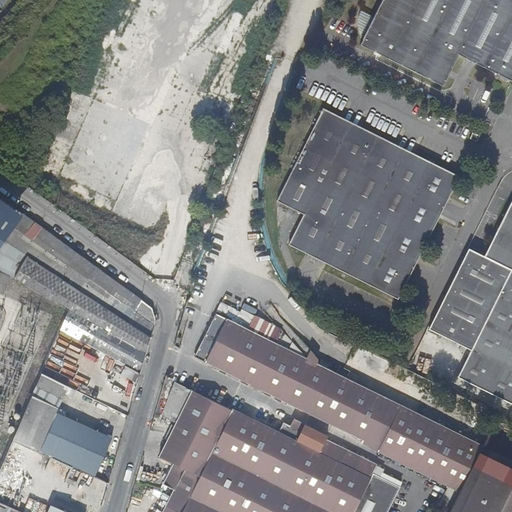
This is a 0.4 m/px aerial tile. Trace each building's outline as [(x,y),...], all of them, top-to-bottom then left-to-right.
[(511,0),(384,0),(363,43),(443,83),(459,52),(511,79),(511,0)] [(396,299),(407,278),(404,275),(414,256),(418,257),(437,218),(434,216),(444,196),(448,197),(459,177),(416,155),(413,158),(394,148),(396,144),(362,128),(361,131),(340,121),(342,117),(324,108),(277,200),(303,213),(288,243),(304,252),(307,248),(327,259),(326,263),(396,299)] [(362,128),(342,117),(340,121),(361,131),(362,128)] [(479,135),(473,132),(471,138),(477,141),(479,135)] [(413,158),(416,155),(396,144),(394,148),(413,158)] [(434,216),(437,218),(438,217),(448,197),(444,196),(434,216)] [(0,233),(16,210),(0,197),(0,233)] [(467,251),(426,331),(468,352),(456,377),(510,406),(511,402),(511,204),(482,258),(467,251)] [(132,311),(140,299),(122,287),(22,214),(3,240),(26,255),(127,321),(150,337),(152,325),(132,311)] [(304,252),(326,263),(327,259),(307,248),(304,252)] [(127,321),(26,255),(14,277),(68,309),(145,353),(150,337),(127,321)] [(404,275),(407,278),(418,257),(414,256),(404,275)] [(0,295),(2,296),(9,278),(0,273),(0,295)] [(152,308),(140,299),(132,311),(152,325),(154,319),(152,308)] [(68,309),(59,330),(117,361),(138,372),(140,373),(145,353),(68,309)] [(305,357),(306,354),(283,330),(283,329),(243,309),(236,322),(305,357)] [(194,355),(205,360),(227,318),(216,312),(194,355)] [(283,399),(305,357),(236,322),(227,318),(205,360),(283,399)] [(113,370),(117,361),(59,330),(41,374),(67,386),(107,407),(109,403),(116,406),(125,390),(130,380),(113,370)] [(384,397),(305,357),(283,399),(328,422),(362,439),(384,397)] [(117,361),(113,370),(130,380),(134,383),(138,372),(117,361)] [(173,373),(166,371),(155,410),(161,413),(173,373)] [(41,374),(11,438),(39,450),(55,413),(67,386),(41,374)] [(385,511),(399,486),(371,473),(375,465),(323,438),(326,434),(293,418),(289,425),(283,422),(282,423),(257,411),(253,419),(232,409),(231,410),(191,390),(158,455),(172,462),(162,481),(174,487),(161,511),(385,511)] [(360,442),(458,492),(480,445),(384,397),(362,439),(360,442)] [(110,437),(55,413),(39,450),(93,474),(110,437)] [(448,511),(511,511),(511,468),(478,453),(458,492),(458,493),(448,511)] [(135,478),(130,495),(137,498),(142,481),(135,478)]
